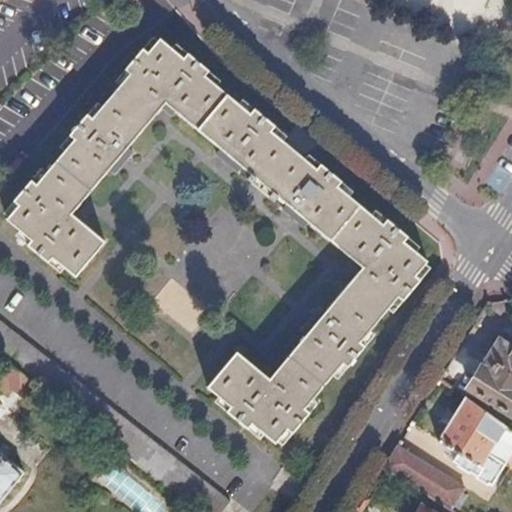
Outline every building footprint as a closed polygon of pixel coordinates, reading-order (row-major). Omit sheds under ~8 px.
[(476,23),(484,0),(421,0),(420,4),(476,23)] [(187,60),(164,40),(151,54),(147,50),(129,70),(134,75),(96,119),(91,115),(74,135),(78,139),(40,184),(35,180),(17,200),(22,205),(10,219),(35,240),(31,246),(51,262),(55,257),(79,277),(108,242),(85,222),(88,218),(77,210),(113,170),(117,174),(135,153),(131,149),(165,109),(174,117),(178,112),(224,149),(220,155),(240,172),(244,167),(254,175),(251,181),(275,202),(280,197),(289,205),(286,210),(307,227),(311,222),(356,260),(353,265),(362,273),(328,313),(323,309),(305,330),(311,334),(276,375),(267,367),(263,371),(240,351),(211,387),(233,405),(229,411),(249,429),(254,423),(278,443),(290,429),(296,433),(313,413),(307,408),(345,364),(351,369),(369,347),(364,342),(402,298),(407,302),(424,281),(419,277),(430,264),(408,244),(412,239),(390,220),(386,226),(340,188),(344,182),(323,164),(319,170),(274,133),(278,127),(257,110),(253,115),(208,78),(212,72),(192,55),(187,60)] [(201,511),(202,511),(224,511),(233,501),(0,317),(0,352),(14,363),(37,382),(46,389),(64,403),(201,511)] [(478,392),(473,401),(501,422),(507,410),(511,413),(511,346),(502,341),(472,389),(478,392)] [(26,397),(37,382),(14,363),(0,380),(0,385),(10,394),(14,387),(26,397)] [(57,413),(64,403),(46,389),(38,399),(57,413)] [(473,401),(468,398),(440,442),(461,455),(456,461),(461,465),(460,467),(472,473),(473,472),(480,476),(479,478),(490,485),(491,483),(495,485),(507,465),(491,454),(509,428),(501,422),(473,401)] [(0,507),(0,508),(27,473),(0,451),(0,419),(7,412),(4,409),(5,407),(0,402),(0,507)] [(491,454),(507,465),(511,456),(511,430),(509,428),(491,454)] [(400,447),(387,468),(454,510),(467,488),(400,447)] [(136,511),(167,511),(169,509),(116,461),(100,479),(136,511)]
